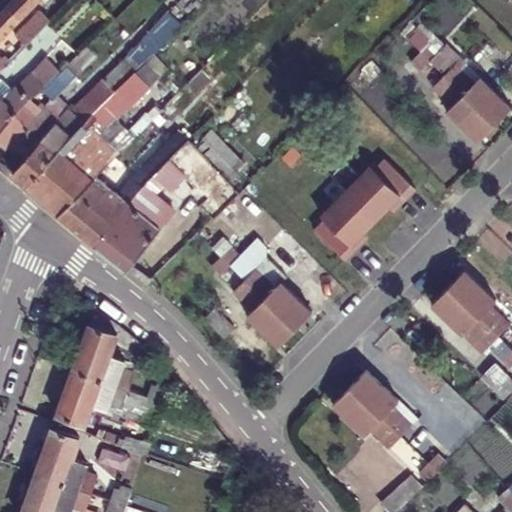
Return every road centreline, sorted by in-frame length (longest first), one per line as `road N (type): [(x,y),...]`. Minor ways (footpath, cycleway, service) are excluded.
road 1 (residential): [(511,161),(235,435)]
road 2 (residential): [(235,435),(49,237)]
road 3 (residential): [(49,237),(0,368)]
